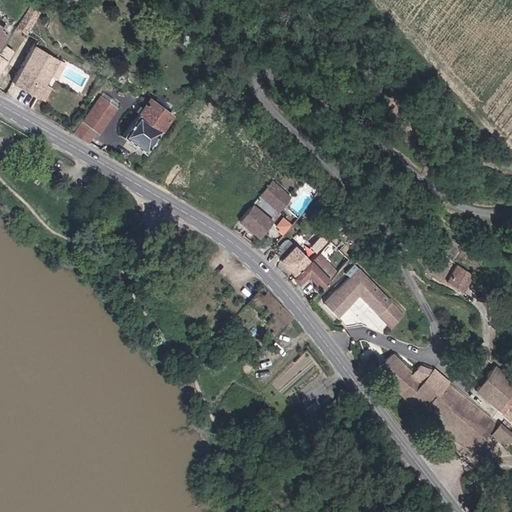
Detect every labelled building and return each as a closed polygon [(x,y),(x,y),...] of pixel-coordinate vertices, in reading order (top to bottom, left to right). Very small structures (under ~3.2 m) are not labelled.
[(16,27),(28,33),(41,11),(30,4),(16,27)] [(0,45),(9,32),(0,25),(0,45)] [(61,60),(35,45),(13,83),(38,98),(61,60)] [(0,75),(10,62),(0,55),(0,75)] [(80,129),(94,137),(120,104),(106,93),(80,129)] [(153,99),(125,134),(146,151),(174,115),(153,99)] [(290,198),(271,181),(239,222),(259,238),(272,222),(270,220),(290,198)] [(318,250),(331,238),(325,232),(313,245),(318,250)] [(281,262),(296,277),(312,260),(291,240),(277,255),(283,261),(281,262)] [(372,249),(365,255),(372,263),(379,256),(372,249)] [(321,293),(341,272),(320,252),(312,260),(296,277),(291,281),(297,288),(309,276),(319,286),(316,288),(321,293)] [(473,277),(444,257),(434,274),(462,293),(473,277)] [(339,317),(360,296),(391,328),(405,314),(358,265),(322,300),(339,317)] [(267,322),(279,335),(294,319),(263,287),(249,301),(262,314),(260,316),(267,322)] [(258,331),(267,322),(260,316),(262,314),(249,301),(238,315),(258,331)] [(496,421),(450,382),(436,370),(434,372),(421,364),(414,373),(394,353),(378,368),(369,357),(360,365),(369,376),(373,372),(424,411),(471,452),(496,421)] [(511,377),(497,365),(477,389),(511,418),(511,377)] [(294,424),(290,428),(294,433),(298,428),(294,424)] [(511,433),(501,425),(494,433),(508,444),(511,439),(511,433)] [(321,427),(307,440),(316,450),(330,437),(321,427)] [(484,479),(475,485),(480,491),(488,485),(484,479)]
